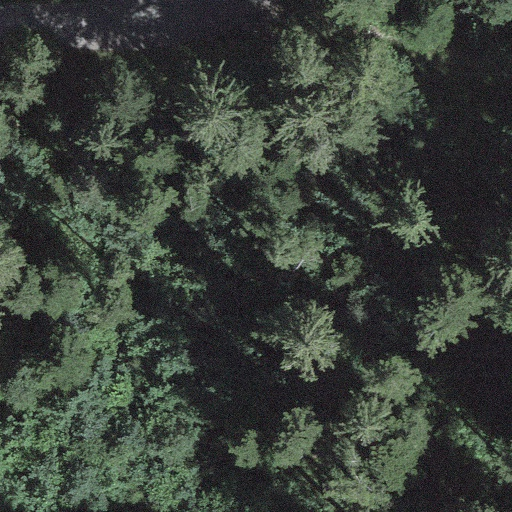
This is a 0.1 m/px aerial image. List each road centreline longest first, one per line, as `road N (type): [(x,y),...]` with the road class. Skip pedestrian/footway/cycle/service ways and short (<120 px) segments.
road 1 (track): [(212,3),(385,51),(511,74)]
road 2 (unclassified): [(0,2),(126,21),(217,0)]
